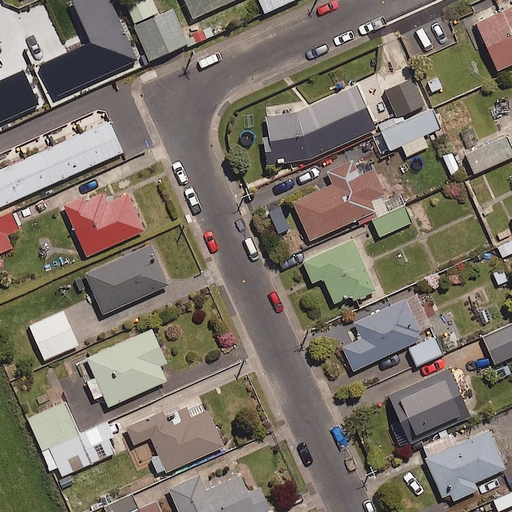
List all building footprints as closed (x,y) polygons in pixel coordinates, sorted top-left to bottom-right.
[(157,10),(152,0),(123,0),(137,31),(98,48),(110,76),(147,60),(146,56),(184,40),(169,5),(157,10)] [(236,0),(184,0),(193,19),(236,0)] [(511,65),(511,6),(475,23),(497,72),(511,65)] [(423,103),(409,69),(382,80),(396,114),(423,103)] [(0,125),(39,107),(24,77),(0,88),(0,125)] [(377,130),(357,86),(297,113),(265,118),(268,138),(262,139),(267,167),(311,160),(377,130)] [(439,124),(431,106),(381,129),(389,146),(400,141),(406,153),(426,144),(421,132),(439,124)] [(0,207),(123,153),(109,122),(0,170),(0,207)] [(511,152),(511,148),(504,132),(459,152),(469,173),(511,152)] [(360,177),(353,161),(326,173),(332,185),(293,203),(310,242),(376,213),(371,201),(384,195),(374,171),(360,177)] [(144,231),(127,195),(107,204),(102,193),(85,201),(83,197),(63,206),(87,258),(144,231)] [(411,219),(403,202),(372,216),(380,233),(411,219)] [(18,225),(9,208),(0,213),(0,248),(11,243),(5,232),(18,225)] [(511,211),(509,213),(511,219),(511,234),(495,242),(501,255),(511,249),(511,211)] [(376,292),(352,240),(302,263),(312,284),(323,280),(334,305),(351,297),(353,302),(376,292)] [(169,286),(150,245),(84,274),(103,315),(169,286)] [(421,332),(405,299),(353,324),(361,340),(342,348),(353,372),(421,340),(418,334),(421,332)] [(77,343),(63,308),(26,323),(40,358),(77,343)] [(511,351),(511,320),(482,334),(494,359),(511,351)] [(167,364),(151,330),(86,359),(108,408),(166,382),(160,367),(167,364)] [(511,366),(508,359),(490,368),(496,380),(511,371),(511,366)] [(471,418),(448,368),(388,395),(410,445),(471,418)] [(61,473),(114,450),(107,435),(113,432),(108,419),(78,432),(64,399),(27,415),(49,466),(57,463),(61,473)] [(224,447),(207,411),(191,418),(186,408),(164,418),(162,412),(126,429),(134,446),(150,438),(166,473),(224,447)] [(507,470),(489,431),(424,460),(442,499),(450,495),(454,502),(478,491),(476,485),(507,470)] [(263,511),(273,508),(263,486),(251,491),(243,473),(209,489),(202,473),(170,487),(181,511),(263,511)] [(137,507),(130,492),(103,504),(106,511),(161,511),(156,499),(137,507)]
